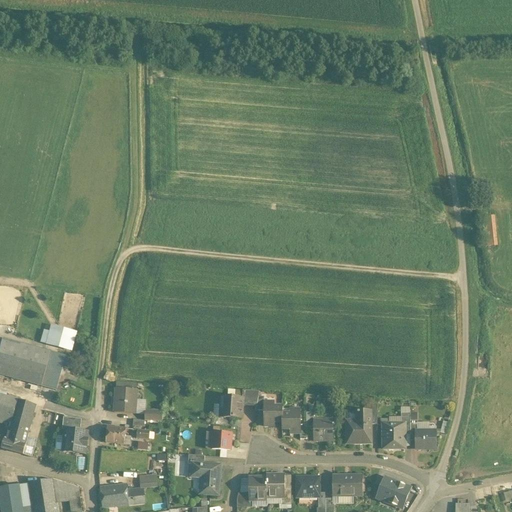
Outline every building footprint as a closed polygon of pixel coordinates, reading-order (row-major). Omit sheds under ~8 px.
[(496,251),(493,220),(481,221),(485,252),(496,251)] [(45,329),(42,343),(75,351),(79,331),(53,325),(51,331),(45,329)] [(52,352),(3,339),(0,349),(0,375),(42,387),(45,375),(52,352)] [(66,356),(52,352),(45,375),(60,379),(63,367),(66,356)] [(74,358),(66,356),(63,367),(71,369),(74,358)] [(60,379),(45,375),(42,387),(56,391),(60,379)] [(137,390),(116,389),(114,413),(136,414),(136,400),(137,390)] [(243,391),(232,390),(231,398),(243,399),(243,391)] [(260,392),(243,391),(243,399),(243,406),(257,407),(259,397),(260,392)] [(0,411),(10,415),(13,416),(18,400),(1,395),(0,397),(0,411)] [(264,397),(259,397),(257,407),(256,411),(264,411),(264,403),(265,403),(264,397)] [(231,398),(222,398),(222,405),(221,418),(242,419),(243,406),(243,399),(231,398)] [(13,416),(10,415),(7,422),(11,424),(11,423),(30,428),(37,406),(18,400),(13,416)] [(144,401),(136,400),(136,414),(145,415),(146,410),(143,410),(144,401)] [(410,402),(402,401),(402,414),(410,413),(410,402)] [(265,403),(264,403),(264,411),(264,427),(275,427),(275,422),(283,422),(283,414),(282,407),(275,407),(275,403),(265,403)] [(377,405),(368,405),(368,412),(371,412),(372,425),(378,425),(377,405)] [(301,425),(301,410),(290,410),(290,414),(283,414),(283,422),(283,430),(290,430),(290,434),(300,434),(301,434),(301,425)] [(10,415),(0,411),(0,420),(7,422),(10,415)] [(356,412),(357,421),(346,421),(347,444),(372,444),(372,425),(371,412),(368,412),(356,412)] [(402,414),(401,414),(401,415),(401,425),(405,425),(405,436),(411,436),(411,424),(410,417),(410,413),(402,414)] [(401,415),(390,415),(390,420),(390,425),(401,425),(401,415)] [(82,420),(64,418),(62,430),(66,431),(66,430),(80,432),(82,420)] [(390,420),(381,420),(381,428),(384,428),(384,425),(390,425),(390,420)] [(429,423),(418,424),(418,432),(437,431),(437,433),(442,433),(447,434),(451,421),(438,420),(437,427),(433,427),(429,427),(429,423)] [(333,423),(321,423),(321,421),(314,421),(314,428),(314,440),(321,440),(321,442),(333,442),(333,423)] [(30,428),(11,423),(11,424),(7,438),(26,444),(30,428)] [(390,425),(384,425),(384,428),(384,449),(405,449),(405,436),(405,425),(401,425),(390,425)] [(126,429),(108,427),(106,443),(125,445),(125,437),(126,429)] [(80,432),(66,430),(66,431),(63,452),(85,454),(86,447),(87,447),(88,440),(87,440),(87,433),(80,432)] [(150,432),(138,430),(137,439),(149,440),(150,432)] [(418,432),(417,432),(417,441),(417,450),(436,450),(436,442),(437,442),(437,433),(437,431),(418,432)] [(214,433),(212,450),(230,451),(232,435),(214,433)] [(26,444),(7,438),(7,440),(5,440),(3,447),(2,447),(2,449),(24,455),(26,446),(26,444)] [(205,457),(189,456),(188,465),(192,465),(193,464),(205,465),(205,457)] [(205,465),(193,464),(192,465),(192,477),(202,478),(201,494),(219,496),(221,466),(205,465)] [(141,489),(127,490),(128,498),(132,497),(132,493),(144,492),(144,489),(158,488),(156,476),(140,477),(141,489)] [(285,476),(267,476),(267,479),(267,498),(282,498),(282,490),(285,490),(285,476)] [(363,476),(333,477),(333,497),(334,497),(354,497),(363,497),(363,476)] [(319,478),(297,478),(297,498),(319,498),(320,498),(320,494),(319,478)] [(249,479),(242,479),(240,493),(249,493),(249,479)] [(267,479),(249,479),(249,493),(249,501),(253,501),(267,501),(267,498),(267,479)] [(377,498),(403,508),(411,490),(385,479),(377,498)] [(54,480),(29,484),(32,504),(33,511),(58,511),(59,511),(60,511),(60,508),(58,508),(57,498),(54,480)] [(71,499),(80,499),(79,488),(54,480),(57,498),(71,499)] [(29,484),(19,485),(22,506),(32,504),(29,484)] [(19,485),(0,488),(0,494),(2,511),(33,511),(32,504),(22,506),(19,485)] [(127,485),(100,488),(103,508),(129,506),(128,498),(127,490),(127,485)] [(292,505),(291,490),(285,490),(282,490),(282,498),(282,506),(292,505)] [(144,492),(132,493),(132,497),(128,498),(129,506),(145,504),(144,492)] [(240,493),(239,493),(237,500),(237,509),(253,508),(253,501),(249,501),(249,493),(240,493)] [(354,497),(334,497),(334,499),(334,506),(354,506),(354,497)] [(81,511),(80,499),(71,499),(72,511),(81,511)] [(333,511),(334,506),(334,499),(326,499),(326,509),(325,511),(333,511)]
